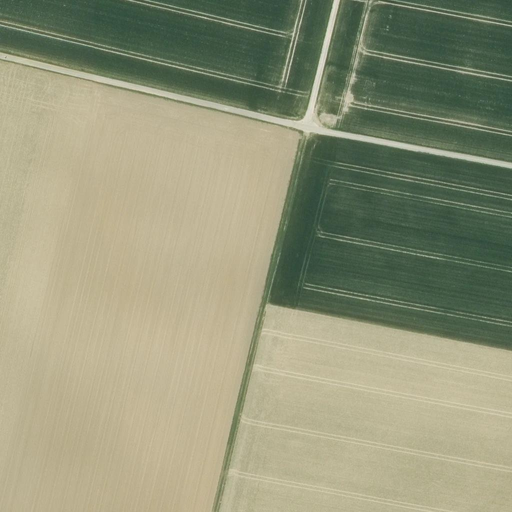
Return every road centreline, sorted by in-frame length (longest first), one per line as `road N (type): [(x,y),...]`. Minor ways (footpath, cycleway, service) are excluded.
road 1 (track): [(0,56),(511,167)]
road 2 (track): [(214,511),(305,128)]
road 3 (track): [(336,0),(305,128)]
